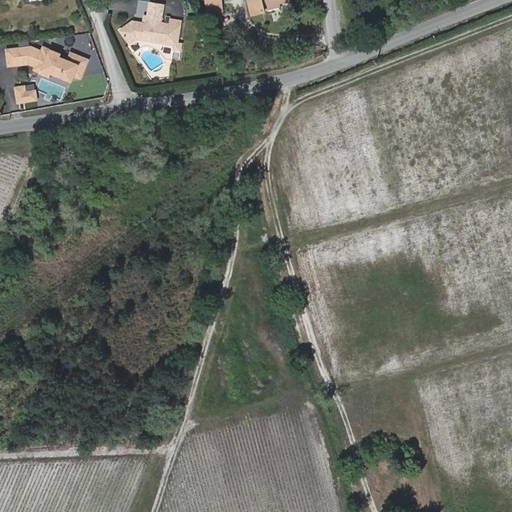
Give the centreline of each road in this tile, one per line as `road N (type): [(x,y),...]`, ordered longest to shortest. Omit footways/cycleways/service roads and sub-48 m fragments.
road 1 (track): [(511,14),(292,101),(270,139),(266,174),(282,245),(374,511)]
road 2 (track): [(153,511),(233,254),(238,178),(270,139)]
road 3 (unclassified): [(0,132),(260,86),(335,63)]
road 4 (unclassified): [(335,63),(489,8)]
